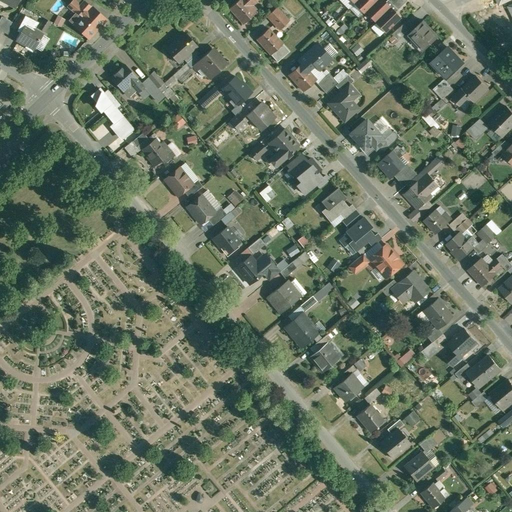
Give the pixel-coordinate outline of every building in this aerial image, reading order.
[(81,5),(75,0),(73,0),(68,6),(74,12),(76,11),(81,5)] [(238,0),(230,8),(244,24),(256,13),(251,7),(258,0),(238,0)] [(357,0),(354,3),(364,13),(377,0),(357,0)] [(387,0),(385,2),(383,0),(377,0),(364,13),(366,12),(375,22),(393,5),(387,0)] [(407,0),(397,0),(393,5),(397,10),(407,0)] [(91,7),(85,1),(81,5),(76,11),(82,16),(91,7)] [(393,5),(375,22),(385,32),(400,17),(395,12),(397,10),(393,5)] [(82,16),(74,25),(89,39),(106,20),(92,6),(91,7),(82,16)] [(290,21),(277,7),(267,15),(280,29),(290,21)] [(14,23),(1,16),(0,18),(0,30),(8,34),(14,23)] [(51,22),(45,19),(39,29),(45,32),(51,22)] [(425,20),(410,34),(425,50),(439,36),(425,20)] [(404,23),(392,34),(398,40),(410,29),(404,23)] [(42,34),(26,24),(16,39),(25,45),(27,42),(35,46),(42,34)] [(290,51),(269,29),(257,39),(278,62),(290,51)] [(185,33),(166,50),(173,57),(177,54),(182,59),(183,59),(194,49),(197,46),(185,33)] [(295,61),(300,66),(306,61),(312,68),(316,64),(319,68),(331,57),(317,41),(295,61)] [(448,47),(435,59),(439,64),(437,66),(448,78),(464,63),(458,57),(458,58),(448,47)] [(194,49),(183,59),(187,63),(196,55),(198,53),(194,49)] [(200,60),(193,66),(193,67),(197,71),(203,66),(213,77),(227,64),(219,55),(218,56),(212,49),(200,60)] [(196,55),(187,63),(192,68),(193,67),(193,66),(200,60),(196,55)] [(300,66),(290,75),(304,90),(315,81),(316,79),(308,71),(312,68),(306,61),(300,66)] [(137,77),(125,64),(111,78),(123,91),(124,90),(130,96),(136,90),(139,93),(139,92),(145,87),(142,83),(137,78),(137,77)] [(323,72),(319,68),(316,64),(312,68),(308,71),(316,79),(315,81),(318,84),(330,73),(326,69),(323,72)] [(343,69),(334,77),(338,82),(348,74),(343,69)] [(330,73),(318,84),(326,93),(335,85),(338,82),(334,77),(330,73)] [(338,82),(335,85),(342,92),(350,84),(354,81),(348,74),(338,82)] [(467,85),(463,89),(469,96),(474,101),(488,87),(476,76),(467,85)] [(153,82),(149,77),(142,83),(145,87),(149,91),(156,85),(153,82)] [(164,84),(159,77),(153,82),(156,85),(159,89),(164,84)] [(244,86),(235,77),(223,88),(238,105),(243,101),(252,93),(245,85),(244,86)] [(444,79),(434,89),(442,98),(453,88),(444,79)] [(342,92),(329,103),(345,121),(359,108),(349,97),(356,91),(350,84),(342,92)] [(457,93),(453,97),(453,98),(460,105),(469,96),(463,89),(467,85),(466,84),(457,93)] [(159,89),(156,85),(149,91),(158,102),(165,96),(159,89)] [(169,87),(163,92),(168,99),(174,94),(169,87)] [(215,88),(199,102),(203,107),(219,93),(215,88)] [(453,88),(442,98),(447,103),(453,98),(453,97),(457,93),(453,88)] [(104,94),(100,89),(93,95),(98,101),(96,104),(102,110),(104,108),(115,122),(122,116),(116,108),(104,94)] [(120,104),(109,90),(104,94),(116,108),(120,104)] [(432,113),(444,103),(441,99),(429,108),(432,113)] [(243,101),(238,105),(231,111),(236,116),(247,106),(243,101)] [(269,112),(262,103),(262,102),(250,113),(255,120),(254,121),(262,130),(276,118),(270,111),(269,112)] [(511,126),(511,111),(507,107),(498,116),(497,115),(489,123),(502,137),(511,126)] [(93,135),(100,130),(97,126),(102,122),(97,114),(84,123),(93,135)] [(176,115),(171,120),(178,127),(183,123),(176,115)] [(243,119),(239,115),(231,122),(239,131),(247,124),(246,123),(243,119)] [(251,118),(248,115),(243,119),(246,123),(251,118)] [(133,129),(122,116),(115,122),(116,123),(113,126),(122,138),(133,129)] [(382,116),(373,125),(385,138),(376,146),(383,152),(400,136),(382,116)] [(373,125),(366,117),(347,134),(366,155),(376,146),(385,138),(373,125)] [(488,126),(483,121),(477,126),(483,132),(488,126)] [(440,132),(434,126),(430,130),(435,136),(440,132)] [(227,128),(208,143),(213,148),(231,134),(227,128)] [(295,139),(285,129),(269,143),(277,152),(271,158),(278,165),(293,152),(293,151),(299,146),(294,141),(295,141),(294,141),(295,139)] [(143,132),(133,141),(137,147),(148,138),(143,132)] [(164,140),(159,144),(155,139),(144,149),(150,156),(149,157),(155,165),(167,156),(170,159),(176,154),(164,140)] [(506,140),(492,152),(502,162),(507,157),(503,154),(511,146),(506,140)] [(400,142),(378,161),(384,168),(384,169),(391,177),(397,172),(407,162),(403,165),(397,159),(407,150),(404,147),(405,147),(403,145),(403,146),(400,142)] [(261,143),(250,153),(257,161),(268,151),(261,143)] [(511,145),(511,146),(503,154),(507,157),(511,161),(511,145)] [(308,161),(301,153),(287,165),(291,169),(289,171),(293,175),(295,174),(301,182),(297,186),(304,194),(317,183),(320,188),(330,180),(325,175),(322,178),(315,168),(318,166),(312,158),(308,161)] [(407,162),(397,172),(408,184),(413,179),(418,175),(407,162)] [(430,164),(424,169),(428,174),(429,175),(435,170),(430,164)] [(193,183),(180,167),(165,179),(179,195),(184,191),(193,184),(193,183)] [(418,175),(413,179),(417,183),(419,181),(426,175),(428,174),(424,169),(418,175)] [(417,183),(405,193),(418,208),(419,208),(428,200),(433,195),(430,192),(432,191),(427,185),(432,182),(431,181),(426,175),(419,181),(417,183)] [(198,179),(193,183),(193,184),(184,191),(189,197),(203,186),(198,179)] [(441,188),(433,179),(431,181),(432,182),(427,185),(432,191),(430,192),(433,195),(441,188)] [(263,202),(268,199),(264,193),(269,190),(266,186),(257,193),(263,202)] [(338,188),(321,202),(328,210),(323,214),(331,222),(341,213),(349,207),(341,197),(344,195),(338,188)] [(231,206),(240,201),(235,190),(225,195),(231,206)] [(201,195),(187,206),(193,213),(193,215),(195,217),(196,217),(201,224),(207,219),(215,212),(201,195)] [(428,200),(419,208),(418,208),(417,209),(423,214),(432,205),(428,200)] [(352,204),(349,207),(341,213),(345,218),(356,209),(352,204)] [(221,207),(215,212),(207,219),(213,226),(221,219),(227,214),(221,207)] [(416,210),(406,214),(409,221),(419,217),(416,210)] [(442,216),(436,210),(424,220),(436,234),(448,223),(447,222),(451,219),(446,212),(442,216)] [(227,214),(221,219),(225,225),(234,217),(230,212),(227,214)] [(462,213),(449,225),(454,231),(468,218),(462,213)] [(364,217),(346,231),(354,240),(350,244),(356,252),(368,242),(375,236),(367,227),(370,225),(364,217)] [(501,229),(493,221),(488,225),(496,233),(501,229)] [(488,224),(478,233),(487,243),(497,234),(496,233),(488,225),(488,224)] [(227,227),(213,238),(221,247),(223,245),(229,252),(240,243),(227,227)] [(460,232),(447,244),(455,252),(454,253),(460,260),(474,248),(479,243),(473,236),(467,241),(460,232)] [(378,234),(375,236),(368,242),(372,246),(382,238),(378,234)] [(302,248),(308,243),(301,235),(295,239),(302,248)] [(260,237),(248,248),(253,254),(265,244),(260,237)] [(386,244),(370,258),(386,278),(403,264),(386,244)] [(511,267),(511,263),(503,253),(497,258),(504,265),(503,266),(508,271),(509,270),(511,267)] [(363,254),(349,266),(355,273),(368,261),(363,254)] [(267,260),(260,267),(250,256),(236,267),(250,284),(264,273),(265,275),(274,268),(273,268),(267,260)] [(482,258),(469,270),(483,286),(496,274),(495,273),(503,266),(504,265),(497,258),(489,266),(482,258)] [(326,266),(333,271),(339,264),(332,259),(326,266)] [(280,272),(285,277),(297,267),(293,261),(280,272)] [(274,268),(265,275),(270,280),(280,272),(275,266),(273,268),(274,268)] [(325,267),(321,275),(328,279),(332,271),(325,267)] [(398,285),(393,289),(395,292),(401,299),(408,293),(415,301),(429,290),(414,271),(398,285)] [(290,283),(285,277),(289,283),(279,291),(277,288),(267,297),(273,303),(275,302),(283,311),(280,313),(281,313),(301,297),(290,283)] [(511,277),(498,289),(511,304),(511,277)] [(306,292),(295,278),(290,283),(301,297),(306,292)] [(394,280),(381,290),(388,297),(395,292),(393,289),(398,285),(394,280)] [(313,295),(300,305),(305,311),(317,301),(313,295)] [(438,298),(423,310),(436,326),(438,329),(439,328),(453,316),(438,298)] [(308,320),(302,313),(285,326),(295,339),(296,338),(303,345),(301,346),(302,347),(319,333),(318,332),(317,333),(312,327),(313,326),(312,327),(307,321),(308,320)] [(436,326),(426,334),(432,342),(443,333),(439,328),(438,329),(436,326)] [(465,328),(449,343),(455,349),(446,357),(453,366),(463,357),(462,356),(470,348),(473,352),(480,345),(465,328)] [(432,342),(432,343),(434,345),(437,348),(448,339),(443,333),(432,342)] [(327,334),(316,343),(320,348),(327,343),(328,344),(332,340),(327,334)] [(320,348),(310,357),(323,372),(338,360),(332,353),(334,352),(328,344),(327,343),(320,348)] [(391,357),(398,367),(414,354),(408,348),(399,356),(396,353),(391,357)] [(473,369),(468,373),(480,387),(501,370),(489,356),(473,369)] [(468,363),(455,373),(461,380),(468,373),(473,369),(468,363)] [(353,365),(344,373),(348,377),(352,374),(357,370),(353,365)] [(348,377),(335,387),(346,401),(363,387),(352,374),(348,377)] [(511,382),(509,379),(490,394),(503,409),(511,401),(511,382)] [(377,388),(365,397),(370,403),(381,393),(377,388)] [(484,391),(471,402),(476,408),(489,397),(484,391)] [(371,404),(358,415),(371,431),(384,420),(371,404)] [(511,409),(498,421),(504,427),(511,420),(511,409)] [(411,411),(402,419),(409,427),(418,419),(411,411)] [(400,419),(388,429),(392,434),(398,428),(399,429),(404,424),(400,419)] [(392,434),(380,443),(393,458),(411,444),(399,429),(398,428),(392,434)] [(430,435),(420,444),(427,453),(437,444),(430,435)] [(423,452),(406,466),(417,480),(434,466),(423,452)] [(442,467),(432,475),(437,481),(447,473),(442,467)] [(495,491),(494,482),(485,483),(486,492),(495,491)] [(444,487),(440,491),(433,483),(421,492),(433,508),(450,494),(444,487)] [(466,497),(451,510),(452,511),(459,511),(462,510),(462,511),(471,504),(466,497)]
